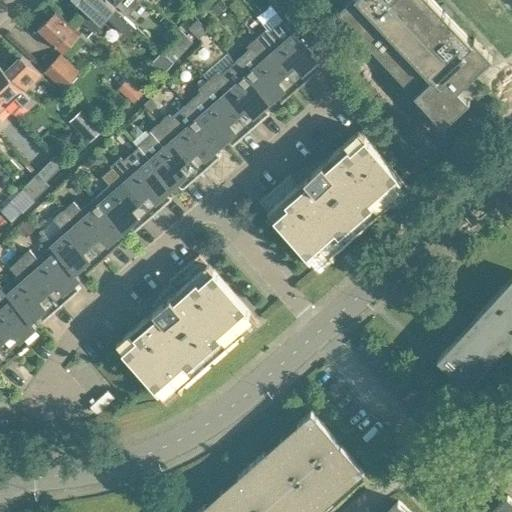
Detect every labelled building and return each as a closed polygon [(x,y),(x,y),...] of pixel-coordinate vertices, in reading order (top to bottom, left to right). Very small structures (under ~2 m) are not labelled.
[(137,26),(107,0),(76,0),(87,10),(80,18),(94,31),(107,16),(129,35),(137,26)] [(113,0),(129,15),(143,0),(113,0)] [(365,0),(349,15),(376,44),(372,48),(416,95),(402,108),(445,154),(453,146),(448,141),(462,128),(467,133),(483,118),(478,113),(492,100),(497,105),(511,91),(507,86),(511,81),(511,72),(450,6),(446,10),(436,0),(365,0)] [(325,41),(289,2),(277,12),(264,24),(267,28),(257,37),(300,86),(318,70),(312,64),(319,58),(313,51),(325,41)] [(64,50),(81,32),(56,9),(54,11),(50,10),(45,14),(46,19),(37,26),(64,50)] [(158,44),(171,56),(200,26),(187,14),(158,44)] [(300,86),(257,37),(247,45),(249,48),(235,61),(270,101),(276,95),(282,102),(300,86)] [(65,89),(81,70),(67,57),(61,52),(45,70),(65,89)] [(163,72),(174,61),(165,52),(154,64),(163,72)] [(0,63),(0,97),(6,104),(14,112),(31,96),(25,89),(41,74),(21,56),(6,70),(0,63)] [(270,101),(235,61),(221,73),(218,70),(208,79),(251,129),(269,113),(263,107),(270,101)] [(251,129),(208,79),(198,88),(201,91),(186,104),(221,144),(228,138),(233,145),(251,129)] [(151,98),(144,104),(151,112),(158,105),(151,98)] [(221,144),(186,104),(172,116),(169,113),(159,122),(202,172),(220,156),(215,149),(221,144)] [(90,141),(101,130),(82,109),(70,120),(90,141)] [(202,172),(159,122),(149,131),(152,134),(138,146),(172,187),(179,181),(184,187),(202,172)] [(359,130),(335,151),(298,183),(290,174),(260,201),(319,268),(335,255),(332,252),(392,199),(395,202),(410,188),(359,130)] [(172,187),(138,146),(123,159),(121,156),(110,165),(112,167),(154,214),(171,199),(166,192),(172,187)] [(47,180),(62,166),(54,157),(38,172),(47,180)] [(112,167),(102,176),(110,184),(96,197),(124,229),(130,224),(136,230),(154,214),(112,167)] [(50,185),(47,180),(38,172),(23,187),(35,199),(50,185)] [(124,229),(96,197),(81,209),(74,201),(64,210),(105,257),(123,241),(117,235),(124,229)] [(1,210),(12,221),(21,211),(11,200),(1,210)] [(64,210),(41,229),(48,238),(46,240),(51,245),(52,245),(75,272),(76,271),(81,266),(87,273),(105,257),(64,210)] [(0,230),(9,222),(1,213),(0,214),(0,230)] [(52,245),(51,245),(36,258),(29,250),(19,259),(61,305),(79,289),(73,283),(80,277),(76,271),(75,272),(52,245)] [(241,332),(244,335),(259,321),(200,253),(170,280),(177,289),(117,342),(168,401),(184,387),(181,384),(241,332)] [(61,305),(19,259),(9,267),(16,276),(2,289),(7,294),(8,293),(30,321),(32,320),(38,314),(43,321),(61,305)] [(511,276),(437,358),(468,386),(479,374),(474,369),(508,332),(511,335),(511,276)] [(8,293),(7,294),(0,300),(0,334),(17,353),(35,338),(29,331),(37,325),(32,320),(30,321),(8,293)] [(0,368),(17,353),(0,334),(0,368)] [(318,511),(365,471),(312,410),(195,511),(318,511)] [(511,511),(511,497),(508,493),(490,511),(511,511)] [(411,511),(398,500),(387,511),(411,511)]
